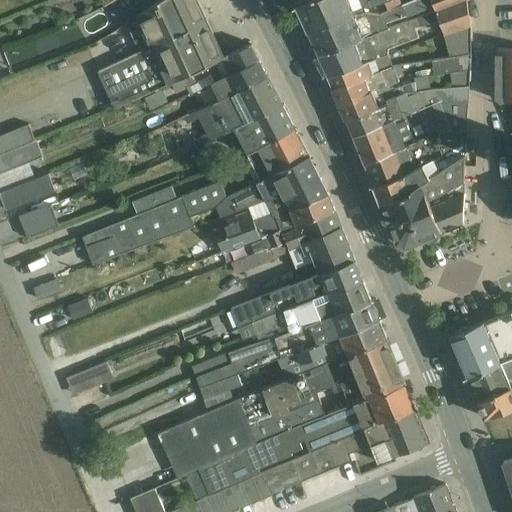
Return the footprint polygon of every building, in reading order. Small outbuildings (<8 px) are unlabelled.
[(151,44),(152,47),(207,20),(197,0),(159,0),(142,12),(139,14),(142,18),(133,22),(131,30),(137,43),(144,46),(151,44)] [(159,0),(145,0),(138,6),(142,12),(159,0)] [(312,0),(297,6),(309,32),(391,0),(312,0)] [(320,55),(390,29),(388,23),(405,17),(401,7),(398,0),(391,0),(309,32),(320,55)] [(436,12),(467,0),(417,0),(401,7),(405,17),(434,6),(436,12)] [(443,35),(471,25),(467,0),(436,12),(418,19),(421,27),(439,19),(443,35)] [(329,75),(389,54),(389,49),(425,35),(421,27),(418,19),(390,29),(320,55),(329,75)] [(173,85),(252,45),(251,44),(230,54),(229,53),(224,56),(207,20),(152,47),(100,73),(116,108),(172,83),(173,85)] [(450,58),(472,55),(471,25),(443,35),(450,58)] [(173,85),(213,84),(257,59),(252,45),(173,85)] [(503,102),(511,100),(511,49),(497,50),(497,98),(503,102)] [(329,75),(335,89),(393,67),(389,54),(329,75)] [(450,74),(471,71),(472,55),(450,58),(432,61),(433,75),(450,74)] [(220,100),(264,75),(257,59),(213,84),(220,100)] [(342,105),(376,91),(399,81),(397,76),(403,73),(399,64),(393,67),(335,89),(342,105)] [(450,88),(470,87),(471,71),(450,74),(450,88)] [(199,147),(236,129),(279,105),(264,75),(220,100),(185,118),(188,124),(199,118),(207,133),(195,140),(199,147)] [(342,105),(348,119),(421,91),(430,90),(429,76),(415,79),(415,81),(378,95),(376,91),(342,105)] [(440,101),(469,102),(470,87),(430,90),(421,91),(348,119),(347,120),(354,136),(440,101)] [(168,102),(163,91),(145,98),(151,111),(168,102)] [(354,136),(366,163),(452,129),(467,129),(469,102),(440,101),(354,136)] [(248,154),(291,129),(279,105),(236,129),(248,154)] [(0,136),(0,155),(36,141),(30,126),(0,136)] [(248,154),(261,180),(307,159),(291,129),(248,154)] [(375,186),(466,144),(467,129),(452,129),(366,163),(375,186)] [(36,141),(0,155),(0,174),(44,158),(36,141)] [(410,190),(465,162),(466,144),(375,186),(381,203),(411,192),(410,190)] [(249,207),(321,179),(307,159),(261,180),(227,197),(221,181),(178,199),(139,215),(84,238),(93,266),(195,227),(191,217),(217,207),(221,217),(249,207)] [(381,203),(390,224),(434,207),(432,201),(465,182),(465,162),(410,190),(411,192),(381,203)] [(55,190),(50,175),(0,193),(0,194),(6,210),(55,190)] [(249,207),(251,211),(255,220),(273,213),(275,216),(329,194),(321,179),(249,207)] [(405,247),(464,223),(465,182),(432,201),(434,207),(390,224),(398,243),(405,247)] [(133,202),(139,215),(178,199),(173,186),(133,202)] [(296,225),(335,210),(329,194),(275,216),(273,213),(255,220),(251,211),(235,217),(237,220),(214,230),(210,238),(219,241),(223,252),(261,238),(282,230),(296,225)] [(60,226),(51,204),(20,217),(29,238),(60,226)] [(315,261),(320,275),(355,261),(335,210),(296,225),(297,228),(284,233),(282,230),(261,238),(263,242),(251,246),(254,254),(231,263),(236,275),(276,260),(276,258),(291,252),(297,269),(315,261)] [(254,325),(363,281),(355,261),(320,275),(233,309),(241,330),(254,325)] [(62,291),(58,279),(35,289),(39,300),(62,291)] [(254,325),(259,342),(372,301),(363,281),(254,325)] [(88,298),(69,306),(74,320),(94,312),(88,298)] [(274,361),(380,321),(372,301),(259,342),(193,367),(200,388),(238,374),(274,361)] [(459,358),(511,335),(511,310),(450,337),(459,358)] [(284,369),(288,381),(388,341),(380,321),(274,361),(279,371),(284,369)] [(468,379),(511,359),(511,335),(459,358),(468,379)] [(350,406),(405,383),(388,341),(288,381),(235,402),(209,412),(158,433),(178,477),(199,468),(327,415),(318,393),(333,387),(335,393),(344,390),(350,406)] [(511,359),(468,379),(478,402),(511,388),(511,359)] [(112,375),(107,362),(88,370),(92,382),(112,375)] [(200,388),(209,412),(235,402),(230,390),(242,385),(238,374),(200,388)] [(306,440),(312,453),(415,409),(405,383),(350,406),(327,415),(199,468),(211,496),(262,474),(260,469),(293,455),(292,453),(303,448),(301,442),(306,440)] [(485,418),(511,408),(511,388),(478,402),(485,418)] [(378,462),(425,445),(427,437),(415,409),(312,453),(265,473),(273,493),(353,461),(350,454),(372,445),(378,462)] [(506,491),(511,489),(511,457),(497,462),(506,491)] [(273,493),(265,473),(262,474),(211,496),(173,511),(234,511),(273,495),(273,493)] [(457,511),(446,485),(415,497),(415,498),(382,511),(457,511)] [(165,511),(156,488),(131,499),(137,511),(165,511)]
